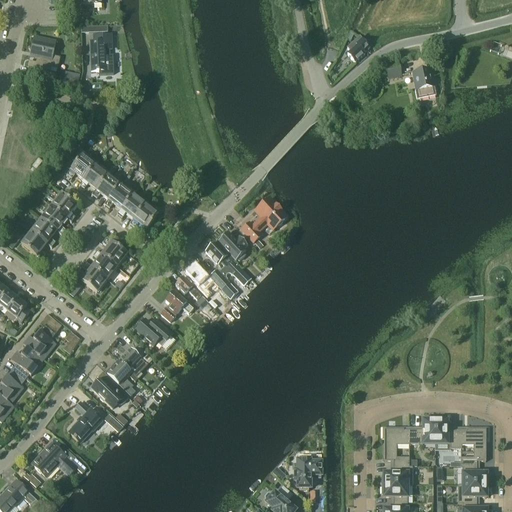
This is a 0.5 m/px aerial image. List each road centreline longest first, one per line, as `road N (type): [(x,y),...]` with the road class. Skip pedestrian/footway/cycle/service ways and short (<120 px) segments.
road 1 (residential): [(359,511),(360,416),(425,403),(511,419)]
road 2 (unclassified): [(323,104),(392,47),(511,19)]
road 3 (residential): [(102,343),(216,217)]
road 4 (residential): [(0,461),(102,343)]
road 5 (unclassified): [(216,217),(323,104)]
